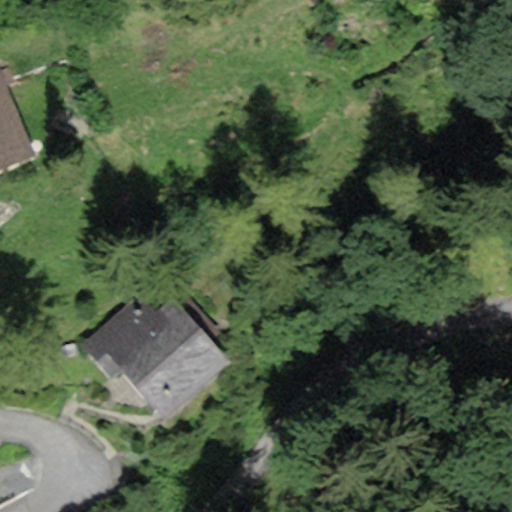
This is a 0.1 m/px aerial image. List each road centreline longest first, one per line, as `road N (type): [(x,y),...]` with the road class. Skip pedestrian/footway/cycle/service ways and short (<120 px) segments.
road 1 (residential): [(213,511),(340,377),(426,329),(511,309)]
road 2 (residential): [(0,425),(45,437),(61,456),(61,486),(41,511)]
